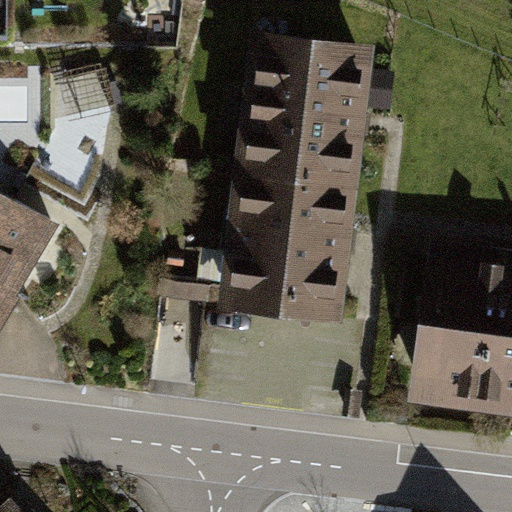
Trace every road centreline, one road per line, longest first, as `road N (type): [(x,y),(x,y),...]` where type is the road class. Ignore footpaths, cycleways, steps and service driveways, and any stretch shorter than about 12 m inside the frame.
road 1 (residential): [(222,470),(295,460),(511,489)]
road 2 (residential): [(0,423),(170,444),(222,470)]
